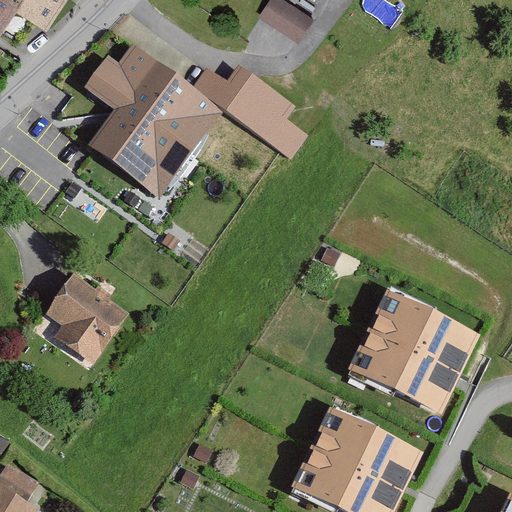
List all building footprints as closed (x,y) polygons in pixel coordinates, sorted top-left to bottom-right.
[(0,0),(0,31),(17,6),(10,0),(0,0)] [(10,0),(17,6),(47,27),(65,0),(10,0)] [(285,0),(269,0),(259,16),(299,42),(314,19),(285,0)] [(115,114),(89,150),(160,202),(225,114),(191,89),(133,47),(119,66),(109,59),(85,91),(115,114)] [(205,69),(191,89),(225,114),(291,162),(308,138),(286,122),(295,110),(239,69),(227,85),(205,69)] [(133,314),(79,274),(53,309),(78,328),(68,340),(97,362),(133,314)] [(479,340),(383,296),(345,376),(441,420),(479,340)] [(400,511),(425,460),(329,415),(291,495),(327,511),(400,511)] [(0,436),(0,459),(11,444),(0,436)] [(0,480),(0,511),(36,511),(27,506),(40,484),(9,466),(0,480)]
